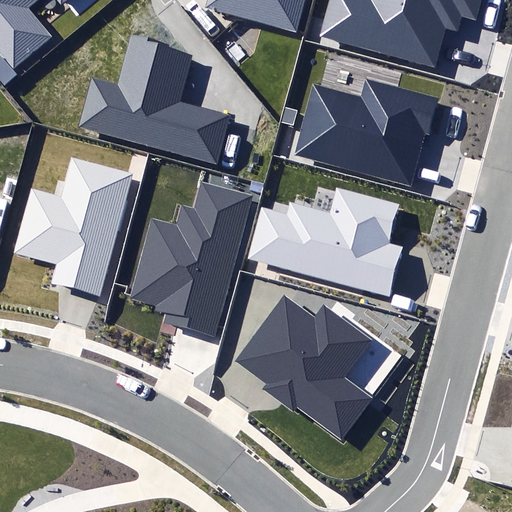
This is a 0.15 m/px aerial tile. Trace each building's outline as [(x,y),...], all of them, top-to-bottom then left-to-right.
[(0,0),(0,52),(12,67),(51,35),(28,7),(36,0),(58,0),(63,5),(69,0),(0,0)] [(206,0),(204,10),(296,34),(305,0),(206,0)] [(328,0),(319,37),(434,67),(444,25),(457,29),(461,16),(479,21),(484,0),(328,0)] [(169,45),(130,35),(117,82),(90,75),(76,127),(218,165),(231,115),(180,101),(192,54),(168,48),(169,45)] [(313,84),(294,154),(412,187),(437,99),(366,79),(360,97),(313,84)] [(51,283),(100,296),(131,174),(72,159),(62,197),(31,189),(14,255),(55,265),(51,283)] [(162,323),(213,336),(248,196),(202,185),(196,209),(183,205),(178,226),(149,219),(129,299),(155,306),(153,311),(164,314),(162,323)] [(248,259),(389,295),(402,243),(388,240),(398,203),(336,187),(329,212),(289,202),(286,212),(262,206),(248,259)] [(297,406),(341,439),(403,357),(336,307),(332,312),(323,306),(315,317),(283,294),(234,360),(265,382),(261,389),(292,412),(297,406)]
